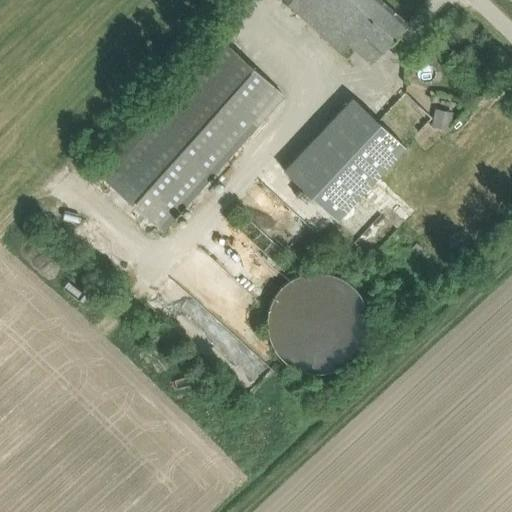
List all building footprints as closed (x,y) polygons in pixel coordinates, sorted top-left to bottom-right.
[(407,24),(380,0),(282,0),(340,52),(348,43),(357,51),(370,62),(379,51),(381,53),(407,24)] [(219,36),(97,172),(163,230),(284,94),(219,36)] [(405,90),(377,119),(404,145),(432,116),(405,91),(405,90)] [(404,146),(352,97),(284,170),(336,219),(404,146)] [(431,126),(449,129),(452,112),(435,108),(431,126)] [(246,196),(235,214),(242,218),(253,200),(246,196)] [(263,216),(247,233),(271,255),(287,237),(263,216)] [(96,320),(111,305),(71,266),(56,281),(96,320)] [(320,270),(308,269),(295,270),(284,275),(274,282),(267,292),(262,303),(260,315),(262,327),(266,339),(274,349),(283,356),(294,361),(307,363),(319,361),(330,357),(340,350),(348,340),(353,329),(354,317),(354,316),(353,303),(348,292),(341,282),(331,275),(320,270)]
